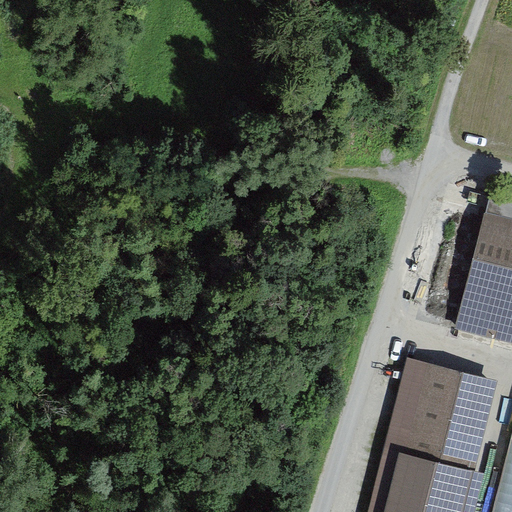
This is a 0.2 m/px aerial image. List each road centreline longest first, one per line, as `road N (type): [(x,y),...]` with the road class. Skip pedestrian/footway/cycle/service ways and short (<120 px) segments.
road 1 (track): [(324,511),(433,153)]
road 2 (track): [(425,186),(262,156)]
road 3 (track): [(433,153),(486,0)]
